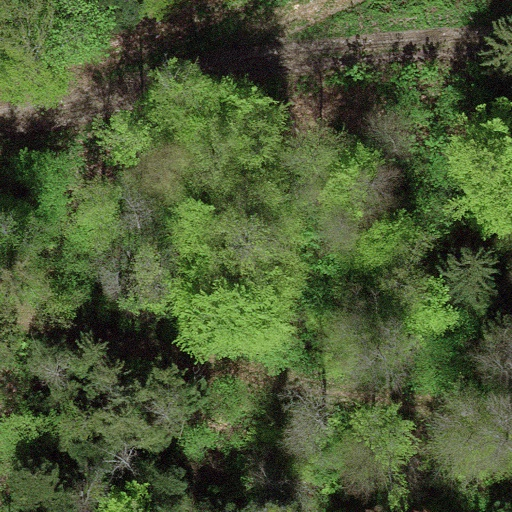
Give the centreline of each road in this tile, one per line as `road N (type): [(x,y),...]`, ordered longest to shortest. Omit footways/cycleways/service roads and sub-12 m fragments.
road 1 (track): [(0,308),(511,427)]
road 2 (track): [(0,117),(264,63),(511,36)]
road 3 (track): [(264,63),(385,0)]
